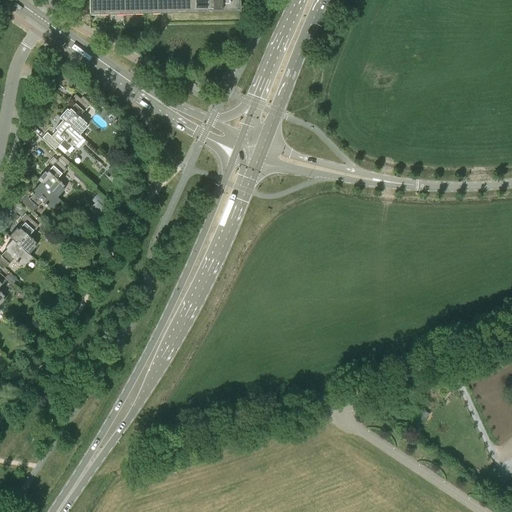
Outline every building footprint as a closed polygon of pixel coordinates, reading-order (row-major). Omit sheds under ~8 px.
[(89,0),(90,12),(160,11),(239,9),(239,0),(89,0)] [(59,116),(62,119),(79,134),(86,126),(85,124),(86,123),(79,116),(88,106),(75,95),(71,100),(74,103),(68,110),(67,108),(59,116)] [(82,137),(79,134),(62,119),(55,128),(56,129),(50,136),(46,132),(42,137),(54,149),(59,144),(67,152),(72,146),(71,146),(73,144),(75,146),(82,137)] [(59,158),(67,165),(68,166),(71,163),(66,159),(62,155),(59,158)] [(44,171),(36,179),(39,182),(40,182),(57,197),(64,189),(62,187),(64,185),(56,178),(66,168),(64,167),(67,165),(59,158),(57,160),(53,157),(48,162),(52,165),(46,172),(44,171)] [(52,208),(60,200),(57,197),(40,182),(39,182),(32,190),(34,192),(28,198),(24,195),(19,200),(32,212),(41,202),(49,208),(50,207),(52,208)] [(97,194),(92,200),(95,203),(91,207),(99,215),(103,207),(103,206),(106,202),(97,194)] [(8,235),(11,238),(28,253),(35,245),(34,243),(35,242),(28,235),(37,225),(25,214),(20,219),(24,222),(18,229),(16,227),(8,235)] [(48,230),(50,226),(41,218),(38,221),(48,230)] [(31,256),(28,253),(11,238),(4,246),(6,248),(0,253),(0,264),(4,268),(13,258),(20,264),(22,263),(24,264),(31,256)] [(12,259),(9,263),(15,270),(19,266),(12,259)] [(7,275),(16,283),(19,280),(10,272),(7,275)] [(14,285),(16,283),(7,275),(5,277),(6,278),(14,285)]
